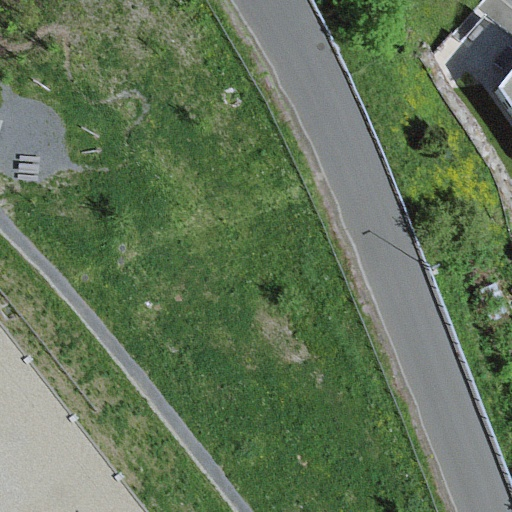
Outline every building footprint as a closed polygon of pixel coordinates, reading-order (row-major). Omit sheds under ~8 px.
[(496,91),(511,72),(511,38),(483,14),(451,52),(496,91)] [(33,32),(0,56),(0,181),(77,285),(170,216),(33,32)] [(511,72),(496,91),(511,118),(511,72)] [(499,334),(511,329),(495,286),(477,292),(494,336),(499,334)] [(511,328),(511,329),(499,334),(511,364),(511,371),(511,372),(511,373),(511,328)] [(0,511),(102,511),(0,385),(0,511)]
